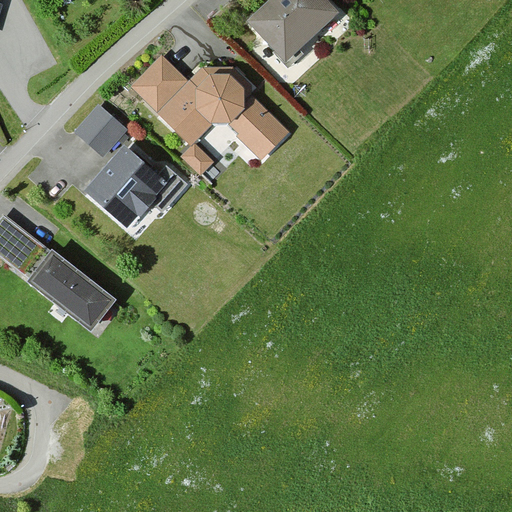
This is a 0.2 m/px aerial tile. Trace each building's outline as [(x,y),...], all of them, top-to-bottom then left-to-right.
[(273,0),(252,20),(290,59),(346,8),(338,0),(273,0)] [(164,57),(137,85),(198,142),(185,155),(204,173),(217,160),(226,168),(237,158),(249,169),(254,164),(259,170),(296,132),(255,93),(253,81),(234,63),(218,71),(201,65),(188,79),(164,57)] [(103,104),(78,132),(104,154),(129,126),(103,104)] [(118,150),(82,197),(128,232),(164,185),(118,150)] [(4,209),(0,214),(0,256),(99,331),(124,297),(4,209)]
